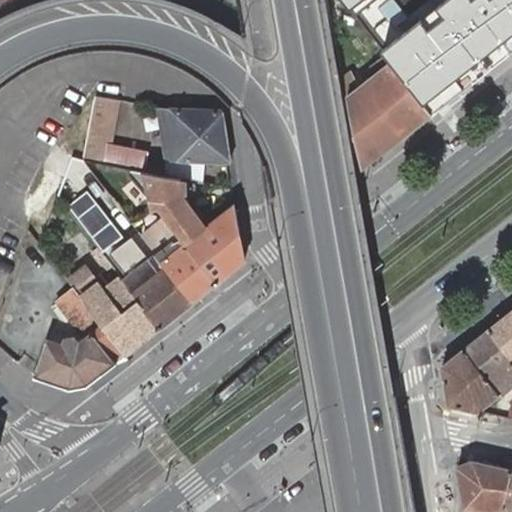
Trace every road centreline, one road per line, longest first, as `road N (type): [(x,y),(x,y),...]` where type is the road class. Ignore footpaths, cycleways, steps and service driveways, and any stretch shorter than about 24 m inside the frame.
road 1 (primary): [(0,55),(75,27),(151,28),(220,60),(265,107),(291,170),(352,511)]
road 2 (secondary): [(370,455),(295,0)]
road 3 (residential): [(320,277),(283,267),(263,246),(219,0)]
road 4 (secondary): [(158,511),(384,335)]
road 5 (primary): [(320,277),(124,433)]
road 6 (primary): [(511,127),(320,277)]
road 7 (primary): [(124,433),(61,436),(0,401)]
road 8 (unclassified): [(422,459),(407,435),(384,335)]
road 9 (primary): [(427,431),(414,329),(423,304)]
